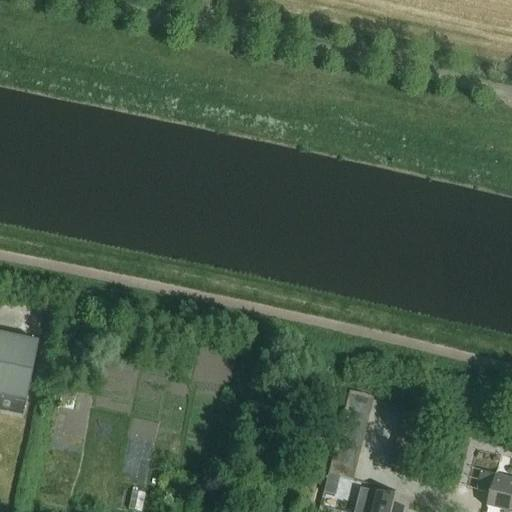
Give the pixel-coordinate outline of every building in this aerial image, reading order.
[(0,415),(22,420),(38,346),(0,338),(0,415)] [(63,390),(59,409),(73,411),(77,393),(63,390)] [(350,391),(346,403),(371,410),(374,397),(350,391)] [(346,403),(343,415),(368,422),(371,410),(346,403)] [(431,412),(406,406),(403,417),(427,424),(431,412)] [(343,415),(340,428),(365,434),(368,422),(343,415)] [(427,424),(403,417),(400,429),(424,436),(427,424)] [(340,428),(337,440),(362,446),(365,434),(340,428)] [(424,436),(400,429),(397,441),(421,448),(424,436)] [(337,440),(334,452),(359,458),(362,446),(337,440)] [(421,448),(397,441),(393,453),(418,460),(421,448)] [(334,452),(331,464),(356,470),(359,458),(334,452)] [(418,460),(393,453),(390,465),(415,472),(418,460)] [(331,464),(328,476),(345,480),(353,482),(356,470),(331,464)] [(476,491),(489,494),(491,494),(487,508),(502,511),(511,511),(511,479),(481,472),(476,491)] [(328,479),(324,498),(335,501),(340,482),(328,479)] [(132,490),(127,511),(132,511),(140,511),(145,493),(132,490)] [(405,511),(408,503),(377,495),(372,511),(405,511)]
